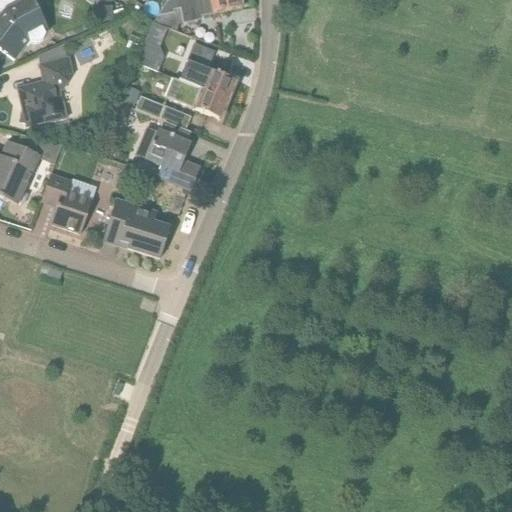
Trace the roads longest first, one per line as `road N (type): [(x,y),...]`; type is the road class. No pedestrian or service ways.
road 1 (residential): [(179,294),(257,106),(268,0)]
road 2 (unclassified): [(101,502),(179,294)]
road 3 (residential): [(0,238),(179,294)]
